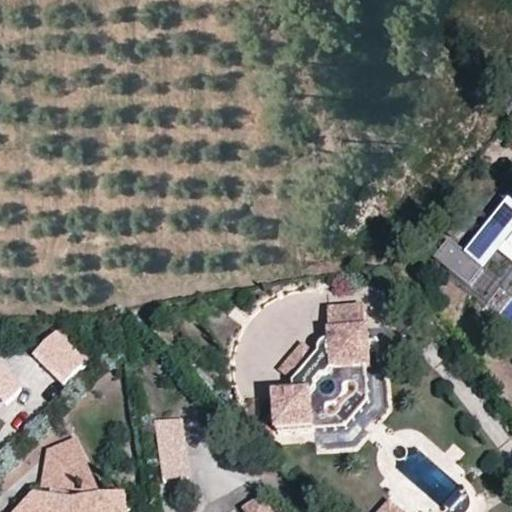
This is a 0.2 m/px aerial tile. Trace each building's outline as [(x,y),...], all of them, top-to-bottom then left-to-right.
[(511,199),(467,254),(454,243),(439,261),(465,283),(480,266),(488,273),(511,243),(511,199)] [(480,266),(465,283),(491,304),(511,278),(511,243),(488,273),(480,266)] [(297,387),(298,399),(278,400),(281,434),(315,432),(314,419),(337,418),(358,394),(357,370),(374,369),(373,350),(372,332),(370,332),(368,310),(331,313),(333,342),(332,342),(333,357),(323,357),(297,387)] [(88,365),(58,334),(35,357),(65,387),(88,365)] [(0,396),(8,404),(22,390),(0,368),(0,396)] [(182,420),(157,425),(165,484),(190,480),(182,420)] [(79,443),(51,456),(43,490),(63,493),(64,500),(65,504),(80,502),(79,496),(102,500),(79,443)] [(129,511),(127,497),(102,500),(80,502),(65,504),(64,500),(35,495),(23,508),(18,511),(129,511)] [(273,511),(265,498),(246,510),(246,511),(273,511)]
